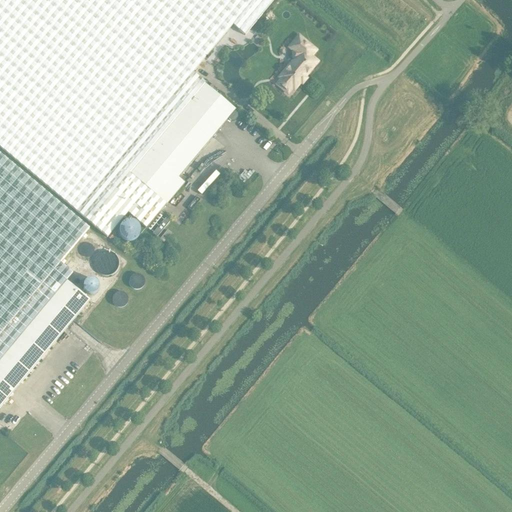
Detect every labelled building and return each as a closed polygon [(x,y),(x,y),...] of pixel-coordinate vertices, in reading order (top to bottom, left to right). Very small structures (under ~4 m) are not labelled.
[(130,180),(209,88),(204,84),(205,83),(193,73),(233,25),(245,36),(274,0),(0,0),(0,147),(107,237),(128,213),(146,229),(164,208),(130,180)] [(315,64),(316,63),(315,62),(314,61),(312,58),(310,58),(309,57),(315,50),(309,46),(309,44),(306,42),(305,42),(299,37),(289,48),(299,57),(293,64),(292,63),(285,72),(283,72),(281,74),(281,76),(280,77),(282,79),(278,84),(280,87),(281,88),(283,90),(285,90),(287,93),(292,87),(294,89),(306,74),(308,74),(310,71),(310,70),(311,68),(313,68),(315,66),(315,64)] [(235,110),(209,88),(130,180),(164,208),(166,205),(184,183),(178,178),(228,119),(231,122),(234,121),(237,118),(237,114),(234,112),(235,110)] [(0,358),(66,281),(72,273),(60,263),(89,228),(83,223),(0,154),(0,358)] [(144,230),(129,217),(118,231),(132,243),(144,230)] [(157,238),(169,222),(165,218),(152,234),(157,238)] [(166,230),(159,239),(162,242),(170,233),(166,230)] [(0,408),(90,301),(66,281),(0,358),(0,408)]
